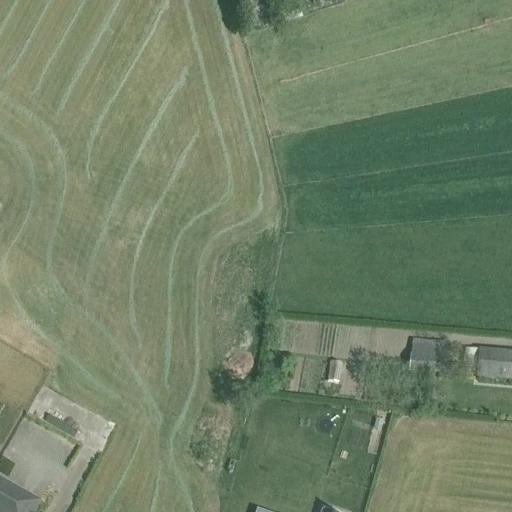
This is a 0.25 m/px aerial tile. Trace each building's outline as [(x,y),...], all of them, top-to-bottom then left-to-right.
[(411,344),(408,371),(433,374),(434,362),(445,363),(446,348),(411,344)] [(511,351),(477,349),(474,378),(511,381),(511,351)] [(232,472),(256,425),(144,370),(123,413),(152,428),(150,431),(232,472)] [(109,511),(125,511),(158,446),(115,425),(79,497),(109,511)] [(0,511),(33,511),(39,502),(0,480),(0,511)]
